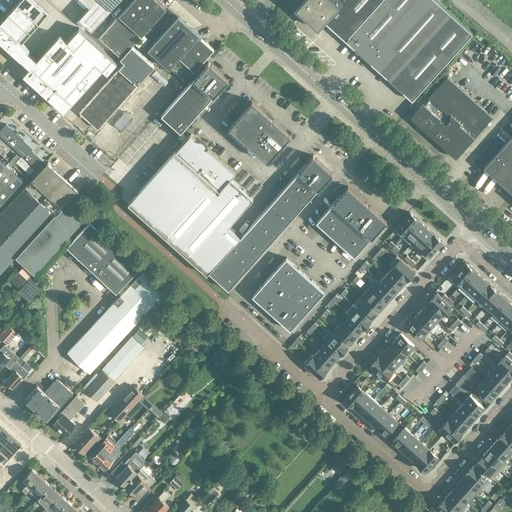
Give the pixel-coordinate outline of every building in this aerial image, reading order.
[(33,0),(20,0),(0,22),(0,40),(29,68),(23,75),(41,91),(64,112),(103,69),(107,73),(117,62),(79,29),(68,42),(60,34),(37,59),(28,51),(29,50),(22,43),(48,14),(39,5),(33,0)] [(98,24),(120,0),(88,0),(93,4),(85,12),(98,24)] [(166,7),(158,0),(132,0),(120,14),(100,37),(122,57),(132,46),(166,7)] [(303,0),(296,8),(318,28),(324,20),(330,26),(412,100),(473,33),(436,0),(303,0)] [(214,49),(178,17),(150,49),(185,81),(214,49)] [(511,45),(493,29),(417,114),(462,155),(472,143),(494,163),(484,174),(511,199),(511,45)] [(138,85),(137,85),(154,66),(132,46),(122,57),(118,60),(123,65),(80,113),(98,129),(138,85)] [(162,115),(181,132),(228,79),(212,65),(210,66),(208,64),(209,63),(209,62),(162,115)] [(252,101),(229,127),(268,161),(291,135),(274,121),(273,122),(270,120),(272,118),(271,118),(270,119),(267,117),(268,115),(252,101)] [(33,149),(7,125),(0,131),(0,134),(30,163),(28,166),(34,171),(37,168),(44,161),(32,150),(33,149)] [(207,274),(209,272),(240,236),(228,226),(253,198),(231,178),(235,173),(206,147),(205,146),(206,144),(202,142),(201,143),(198,140),(199,140),(191,134),(176,151),(175,150),(128,203),(207,274)] [(241,237),(240,236),(209,272),(229,289),(333,172),(316,158),(315,160),(313,157),(314,156),(313,155),(241,237)] [(0,199),(3,202),(23,180),(0,159),(0,199)] [(80,191),(48,162),(38,173),(70,201),(80,191)] [(38,173),(0,214),(0,274),(16,257),(55,215),(57,216),(69,202),(70,201),(38,173)] [(348,186),(317,222),(355,256),(386,220),(370,206),(369,208),(366,205),(368,204),(367,203),(365,205),(363,202),(364,201),(348,186)] [(55,215),(16,257),(22,262),(34,273),(85,217),(69,202),(57,216),(55,215)] [(410,212),(394,229),(402,237),(418,219),(410,212)] [(418,219),(402,237),(411,244),(426,227),(418,219)] [(66,246),(75,254),(116,292),(117,291),(121,295),(141,273),(137,269),(139,268),(89,222),(66,246)] [(426,227),(411,244),(419,251),(434,234),(426,227)] [(434,234),(419,251),(427,259),(443,241),(434,234)] [(286,258),(253,295),(291,329),(324,291),(286,258)] [(414,271),(400,258),(393,266),(407,279),(414,271)] [(453,276),(462,283),(474,270),(466,262),(453,276)] [(21,281),(24,277),(26,279),(32,273),(24,265),(18,272),(19,273),(16,276),(21,281)] [(400,286),(407,279),(393,266),(386,274),(400,286)] [(482,277),(474,270),(462,283),(470,291),(482,277)] [(141,273),(121,295),(68,352),(89,372),(164,292),(142,271),(141,273)] [(400,286),(386,274),(379,282),(393,294),(400,286)] [(482,277),(470,291),(478,298),(490,284),(482,277)] [(33,297),(43,286),(38,281),(28,292),(33,297)] [(387,302),(393,294),(379,282),(373,289),(387,302)] [(498,291),(490,284),(478,298),(486,305),(498,291)] [(366,297),(380,309),(387,302),(373,289),(366,297)] [(498,291),(486,305),(494,312),(506,298),(498,291)] [(442,297),(437,292),(429,301),(443,313),(451,305),(446,301),(442,297)] [(511,307),(511,303),(506,298),(494,312),(502,319),(511,307)] [(356,307),(370,320),(377,312),(363,300),(356,307)] [(422,309),(436,321),(443,313),(429,301),(422,309)] [(370,320),(356,307),(350,315),(363,327),(370,320)] [(511,307),(502,319),(510,327),(511,324),(511,307)] [(436,321),(422,309),(415,317),(429,329),(436,321)] [(357,335),(363,327),(350,315),(343,323),(357,335)] [(408,325),(422,337),(429,329),(415,317),(408,325)] [(336,330),(350,343),(357,335),(343,323),(336,330)] [(8,324),(0,332),(0,336),(7,343),(17,332),(8,324)] [(208,332),(201,338),(208,345),(214,338),(208,332)] [(348,345),(334,333),(327,341),(340,353),(348,345)] [(393,341),(407,354),(414,345),(401,333),(393,341)] [(97,373),(98,375),(93,381),(91,380),(89,382),(91,383),(85,389),(97,400),(114,381),(114,380),(144,347),(132,335),(101,369),(101,368),(97,373)] [(334,361),(340,353),(327,341),(320,348),(334,361)] [(407,354),(393,341),(386,349),(400,362),(407,354)] [(5,344),(5,345),(0,350),(2,352),(0,354),(0,370),(6,364),(9,367),(19,357),(5,344)] [(334,361),(320,348),(313,356),(327,368),(334,361)] [(379,357),(392,370),(400,362),(386,349),(379,357)] [(511,359),(511,358),(506,354),(499,363),(511,374),(511,359)] [(306,364),(320,376),(327,368),(313,356),(306,364)] [(28,372),(32,368),(20,357),(16,362),(16,361),(9,369),(13,372),(5,382),(13,388),(27,372),(28,372)] [(371,365),(385,378),(392,370),(379,357),(371,365)] [(505,383),(511,375),(511,374),(499,363),(491,371),(505,383)] [(505,383),(491,371),(484,379),(498,391),(505,383)] [(37,386),(25,399),(47,419),(57,408),(59,409),(73,393),(63,385),(56,378),(44,392),(37,386)] [(477,387),(491,399),(498,391),(484,379),(477,387)] [(345,398),(353,405),(365,391),(357,384),(345,398)] [(119,421),(126,413),(130,417),(142,403),(138,400),(143,395),(134,386),(110,412),(119,421)] [(178,414),(195,397),(186,389),(169,406),(178,414)] [(365,391),(353,405),(361,412),(373,398),(365,391)] [(69,419),(84,403),(76,395),(58,415),(60,417),(53,425),(65,435),(75,424),(69,419)] [(462,403),(476,416),(483,407),(470,395),(462,403)] [(381,406),(373,398),(361,412),(369,419),(381,406)] [(149,407),(159,415),(163,410),(154,402),(149,407)] [(455,411),(469,424),(476,416),(462,403),(455,411)] [(369,419),(377,427),(389,413),(381,406),(369,419)] [(164,421),(171,414),(165,409),(159,416),(164,421)] [(469,424),(455,411),(448,419),(462,432),(469,424)] [(377,427),(385,434),(397,420),(389,413),(377,427)] [(441,427),(455,440),(462,432),(448,419),(441,427)] [(203,424),(192,429),(195,435),(206,429),(203,424)] [(96,445),(102,438),(89,427),(74,444),(84,453),(93,443),(96,445)] [(130,427),(117,442),(104,457),(97,464),(104,470),(114,459),(121,451),(118,449),(134,431),(131,427),(130,427)] [(393,441),(401,448),(413,434),(405,427),(393,441)] [(0,431),(0,449),(12,437),(3,428),(0,431)] [(511,436),(505,430),(498,438),(511,451),(511,450),(511,436)] [(104,457),(117,442),(108,434),(95,450),(97,451),(91,458),(97,464),(104,457)] [(413,434),(401,448),(409,455),(422,442),(413,434)] [(12,437),(0,449),(0,452),(5,457),(1,461),(4,464),(21,445),(16,441),(12,437)] [(498,438),(490,446),(508,462),(505,458),(511,451),(498,438)] [(430,449),(422,442),(409,455),(417,463),(430,449)] [(490,446),(483,455),(500,470),(508,462),(490,446)] [(430,449),(417,463),(426,470),(438,456),(430,449)] [(176,453),(170,460),(175,465),(181,457),(176,453)] [(331,463),(340,472),(350,462),(340,453),(331,463)] [(483,455),(476,463),(493,478),(500,470),(483,455)] [(117,477),(125,485),(140,469),(141,467),(134,461),(130,457),(124,463),(122,461),(109,475),(115,480),(117,477)] [(474,465),(466,473),(484,489),(491,481),(474,465)] [(32,469),(23,479),(28,483),(22,490),(26,493),(32,487),(41,477),(32,469)] [(140,469),(125,485),(134,493),(132,495),(138,500),(156,480),(151,475),(149,477),(140,469)] [(466,473),(459,482),(473,494),(480,486),(483,489),(484,489),(466,473)] [(169,482),(177,489),(184,482),(176,475),(169,482)] [(38,498),(50,485),(41,477),(32,487),(29,490),(38,498)] [(459,482),(452,490),(469,505),(470,505),(466,502),(473,494),(459,482)] [(47,506),(59,493),(50,485),(38,498),(47,506)] [(205,506),(219,491),(213,486),(200,501),(205,506)] [(150,511),(163,511),(169,506),(164,501),(171,493),(165,489),(147,509),(150,511)] [(452,490),(444,498),(460,511),(463,511),(469,505),(452,490)] [(57,511),(67,501),(59,493),(47,506),(45,508),(50,511),(57,511)] [(188,511),(199,500),(197,499),(191,493),(178,508),(182,511),(188,511)] [(460,511),(444,498),(437,506),(443,511),(460,511)] [(9,511),(13,508),(4,500),(0,504),(0,509),(2,511),(9,511)] [(73,511),(76,509),(67,501),(57,511),(73,511)]
